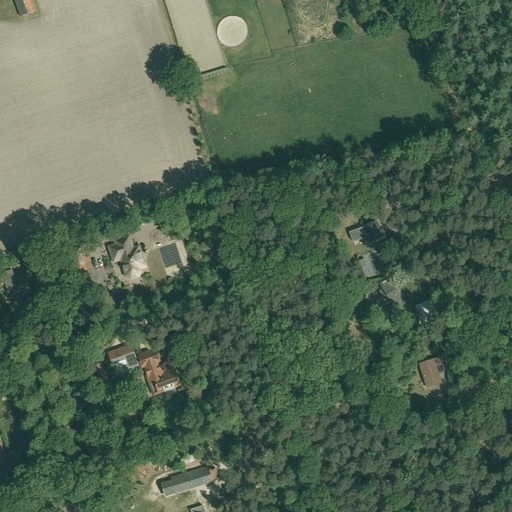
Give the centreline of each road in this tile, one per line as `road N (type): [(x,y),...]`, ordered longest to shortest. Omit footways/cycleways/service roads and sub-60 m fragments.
road 1 (track): [(315,511),(247,306),(17,376)]
road 2 (track): [(511,293),(507,281),(327,339)]
road 3 (track): [(507,281),(479,202),(402,223)]
